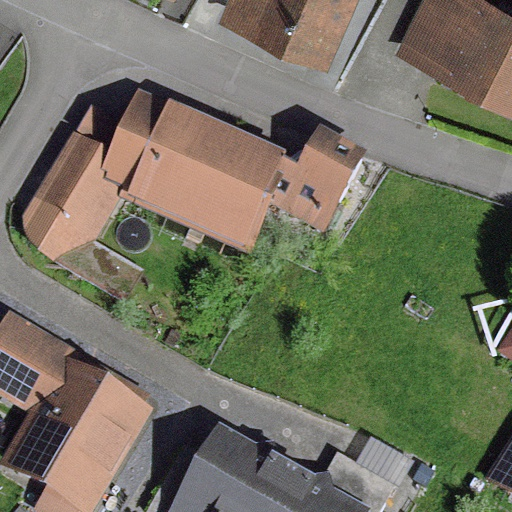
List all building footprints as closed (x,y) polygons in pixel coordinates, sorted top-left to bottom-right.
[(340,0),(226,0),(218,18),(315,60),(340,0)] [(511,21),(469,0),(422,0),(419,7),(447,21),(440,35),(444,46),(435,64),(511,102),(511,21)] [(334,204),(335,205),(356,163),(314,140),(294,177),(280,170),(165,121),(132,198),(242,248),(263,202),(318,233),(334,204)] [(106,165),(121,141),(89,122),(38,208),(76,230),(112,169),(106,165)] [(6,327),(0,337),(0,394),(36,415),(5,468),(79,511),(80,511),(137,418),(63,374),(69,365),(6,327)] [(264,453),(247,458),(218,441),(204,466),(178,452),(144,511),(267,511),(286,480),(269,471),(264,453)] [(318,485),(302,489),(286,480),(267,511),(376,511),(389,490),(333,459),(318,485)] [(511,473),(500,492),(511,500),(511,473)]
